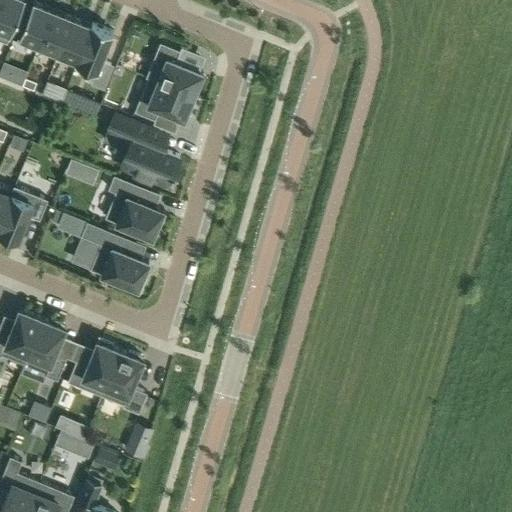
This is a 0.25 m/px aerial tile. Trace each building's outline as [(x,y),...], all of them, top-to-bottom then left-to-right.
[(0,38),(7,41),(24,0),(0,0),(0,1),(0,38)] [(53,8),(33,0),(17,40),(37,48),(53,8)] [(73,16),(53,8),(37,48),(57,56),(73,16)] [(57,56),(76,64),(93,22),(92,24),(73,16),(57,56)] [(94,22),(76,64),(77,65),(78,63),(97,70),(93,81),(104,86),(113,64),(102,60),(114,30),(94,22)] [(194,94),(203,71),(176,60),(181,49),(161,40),(146,74),(194,94)] [(4,61),(0,70),(0,74),(8,77),(13,65),(4,61)] [(160,107),(185,117),(194,94),(146,74),(146,76),(148,76),(135,110),(155,118),(160,107)] [(23,83),(34,88),(37,81),(26,76),(23,83)] [(54,87),(51,95),(62,99),(65,92),(54,87)] [(88,102),(85,109),(96,113),(99,106),(88,102)] [(168,133),(115,111),(108,126),(133,136),(121,165),(135,170),(134,174),(149,180),(151,177),(168,184),(173,171),(173,172),(175,167),(174,167),(180,154),(163,147),(168,133)] [(15,132),(10,142),(23,147),(27,137),(15,132)] [(72,157),(67,171),(77,175),(83,161),(72,157)] [(114,173),(109,187),(116,190),(105,215),(153,235),(154,232),(157,233),(162,220),(159,219),(164,208),(155,204),(137,197),(142,184),(114,173)] [(13,188),(0,183),(0,221),(15,184),(14,184),(13,188)] [(15,184),(0,221),(0,230),(19,238),(29,213),(40,218),(48,198),(15,184)] [(90,268),(125,281),(124,284),(140,291),(147,275),(144,273),(149,259),(122,248),(128,235),(88,219),(81,234),(82,234),(72,260),(90,267),(90,268)] [(24,362),(43,316),(20,307),(9,334),(0,330),(0,354),(1,355),(2,353),(24,362)] [(55,353),(66,326),(64,325),(65,322),(52,317),(51,319),(43,316),(24,362),(25,362),(27,358),(49,367),(46,373),(58,378),(66,358),(55,353)] [(102,394),(121,348),(113,345),(114,343),(101,337),(100,340),(98,339),(87,364),(76,359),(68,380),(102,394)] [(141,357),(142,354),(129,349),(128,351),(121,348),(102,394),(124,402),(123,405),(139,411),(147,391),(133,385),(144,358),(141,357)] [(24,362),(21,371),(43,380),(46,373),(49,367),(27,358),(25,362),(24,362)] [(52,405),(42,402),(36,417),(46,421),(52,405)] [(0,420),(15,426),(21,412),(4,406),(0,416),(0,420)] [(132,436),(127,449),(143,455),(148,443),(146,442),(152,426),(138,421),(132,436)] [(84,438),(79,450),(88,454),(93,442),(84,438)] [(26,511),(40,479),(18,470),(22,459),(11,454),(0,479),(0,486),(9,490),(0,511),(26,511)] [(102,482),(87,476),(76,505),(72,511),(117,511),(94,502),(102,482)] [(63,511),(67,511),(75,493),(40,479),(26,511),(54,511),(55,509),(63,511)]
